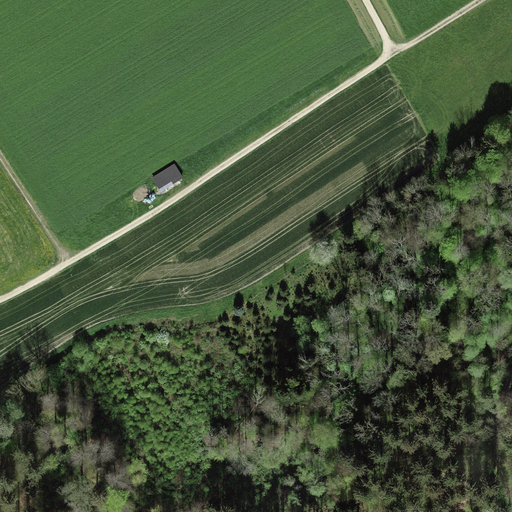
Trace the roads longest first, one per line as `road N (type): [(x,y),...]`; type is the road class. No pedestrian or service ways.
road 1 (track): [(0,301),(205,181),(390,54)]
road 2 (track): [(0,153),(69,264)]
road 3 (track): [(511,497),(498,459),(511,377)]
